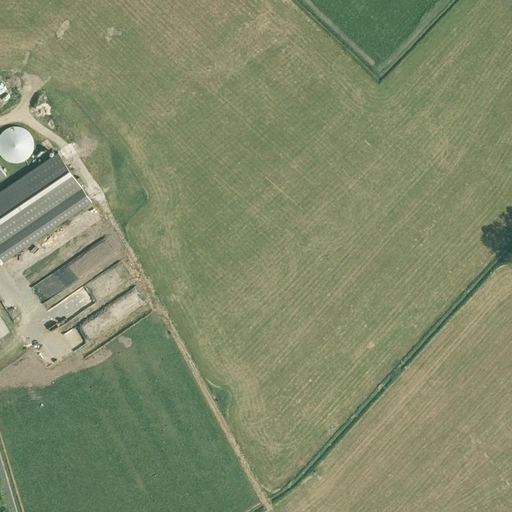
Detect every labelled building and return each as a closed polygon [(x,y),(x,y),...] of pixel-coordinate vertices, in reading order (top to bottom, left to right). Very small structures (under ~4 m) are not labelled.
[(0,152),(2,156),(6,159),(9,161),(13,162),(17,162),(20,162),(23,161),(26,160),(28,158),(31,155),(32,151),(34,148),(34,144),(34,141),(33,138),(31,135),(28,131),(24,128),(19,126),(15,126),(10,127),(7,129),(4,131),(2,133),(0,135),(0,152)] [(59,152),(23,176),(0,191),(0,257),(3,261),(92,200),(83,187),(59,152)] [(79,230),(83,235),(94,226),(90,221),(79,230)] [(25,307),(82,271),(72,256),(15,292),(25,307)] [(23,271),(32,268),(30,262),(21,266),(23,271)] [(24,311),(16,315),(22,326),(30,322),(24,311)]
